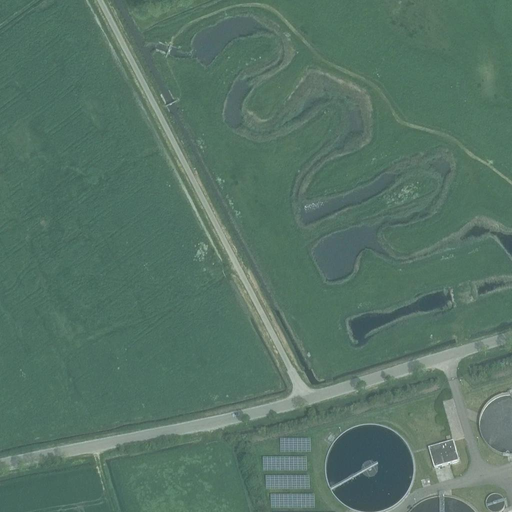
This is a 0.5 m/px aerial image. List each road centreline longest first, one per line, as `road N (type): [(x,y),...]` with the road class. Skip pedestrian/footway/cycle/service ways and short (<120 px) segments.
road 1 (unclassified): [(303,399),(99,0)]
road 2 (unclassified): [(0,466),(303,399)]
road 3 (unclassified): [(303,399),(511,336)]
